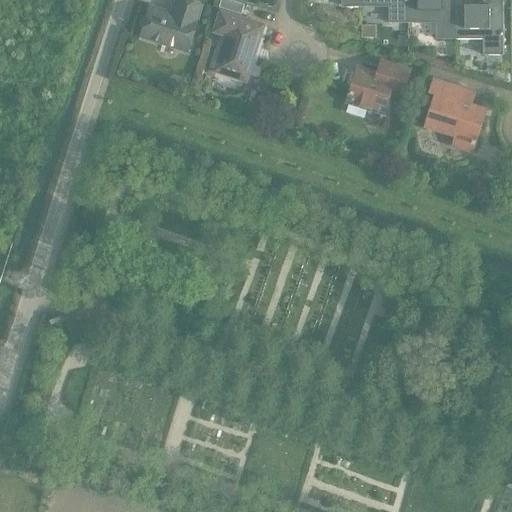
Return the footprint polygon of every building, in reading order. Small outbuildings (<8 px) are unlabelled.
[(187,52),(202,6),(181,0),(176,0),(172,14),(151,7),(142,38),(187,52)] [(225,0),(222,0),(219,8),(241,15),(244,6),(225,0)] [(361,0),(361,8),(389,8),(389,24),(408,24),(408,0),(361,0)] [(408,0),(408,24),(436,24),(436,40),(456,40),(455,0),(408,0)] [(455,0),(456,40),(483,40),(483,55),(504,55),(503,0),(483,0),(483,6),(470,6),(470,0),(455,0)] [(268,5),(266,10),(279,14),(279,3),(273,1),(268,5)] [(247,77),(263,26),(221,12),(215,32),(226,36),(215,72),(230,76),(231,72),(247,77)] [(375,26),(361,26),(361,38),(375,38),(375,26)] [(350,102),(346,113),(364,118),(368,107),(384,113),(391,91),(402,95),(409,72),(381,64),(377,76),(358,69),(348,101),(350,102)] [(461,89),(434,80),(430,94),(436,96),(426,127),(456,137),(453,146),(472,152),(485,110),(458,102),(461,89)]
